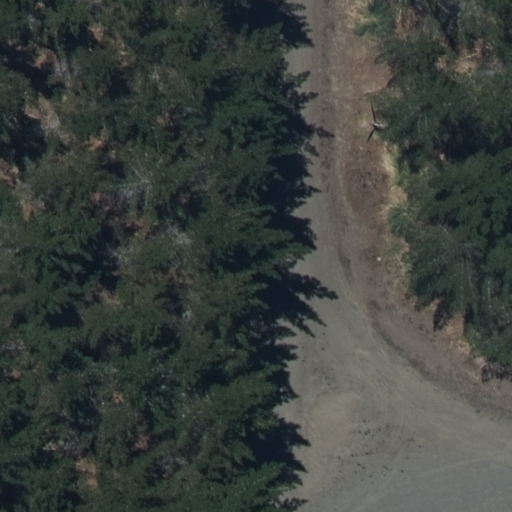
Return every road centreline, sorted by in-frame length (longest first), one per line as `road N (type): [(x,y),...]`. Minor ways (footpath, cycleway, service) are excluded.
road 1 (track): [(168,0),(183,511)]
road 2 (track): [(182,419),(394,511)]
